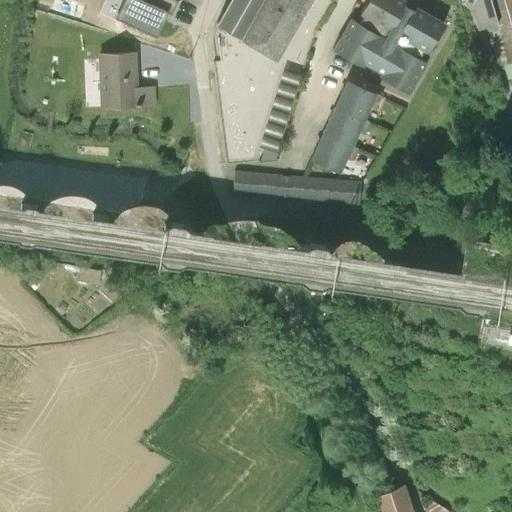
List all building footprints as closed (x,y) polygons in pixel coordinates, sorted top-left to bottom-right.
[(351,0),(264,0),(229,62),(290,98),(332,25),(335,26),(351,0)] [(511,56),(504,27),(501,0),(474,0),(477,33),(481,42),(487,42),(493,66),(502,63),(511,100),(511,56)] [(129,52),(173,72),(191,34),(147,14),(129,52)] [(371,47),(347,88),(377,105),(379,102),(396,112),(394,115),(424,132),(443,101),(438,98),(460,60),(429,42),(427,45),(421,42),(423,39),(391,21),(379,41),(384,44),(379,51),(375,49),(371,47)] [(145,92),(110,93),(111,146),(166,144),(166,127),(146,128),(145,92)] [(302,105),(274,193),(291,199),(319,111),(302,105)] [(349,147),(378,161),(386,145),(391,147),(397,136),(362,120),(361,119),(349,147)] [(337,174),(367,187),(373,173),(378,176),(384,163),(378,161),(349,147),(337,174)] [(367,187),(337,174),(325,201),(354,214),(362,199),(367,201),(372,189),(367,187)] [(316,218),(247,212),(245,237),(302,239),(375,246),(377,223),(316,218)] [(412,511),(403,485),(375,497),(379,511),(412,511)] [(446,511),(433,503),(425,508),(427,511),(446,511)]
